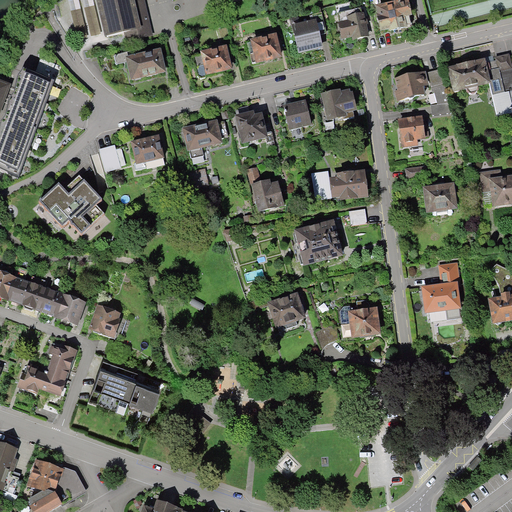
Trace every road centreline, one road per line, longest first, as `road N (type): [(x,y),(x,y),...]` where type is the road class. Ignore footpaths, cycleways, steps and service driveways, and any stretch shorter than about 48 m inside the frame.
road 1 (residential): [(369,69),(410,369)]
road 2 (residential): [(369,69),(352,65),(113,119)]
road 3 (residential): [(0,310),(84,341),(89,354),(57,439)]
road 4 (residential): [(511,27),(375,60),(369,69)]
road 5 (residential): [(264,511),(143,472)]
